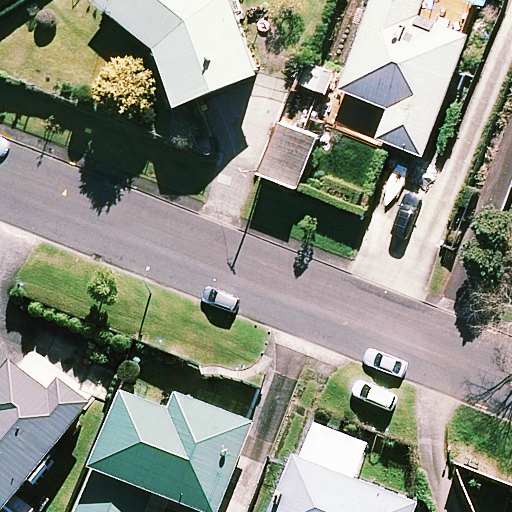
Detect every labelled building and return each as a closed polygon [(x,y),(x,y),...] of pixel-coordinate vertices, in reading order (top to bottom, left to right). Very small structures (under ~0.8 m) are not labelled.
[(229,0),(95,0),(156,49),(177,105),(258,74),(229,0)] [(425,0),(374,0),(340,90),(391,110),(379,140),(423,156),(469,36),(419,17),(425,0)] [(337,70),(303,58),(294,84),(327,96),(337,70)] [(319,134),(278,116),(256,169),(297,186),(319,134)] [(44,391),(7,362),(0,370),(0,511),(87,405),(54,379),(44,391)] [(166,410),(118,393),(74,511),(161,511),(166,501),(196,511),(217,511),(249,425),(172,396),(166,410)] [(410,511),(414,502),(292,459),(272,511),(410,511)]
